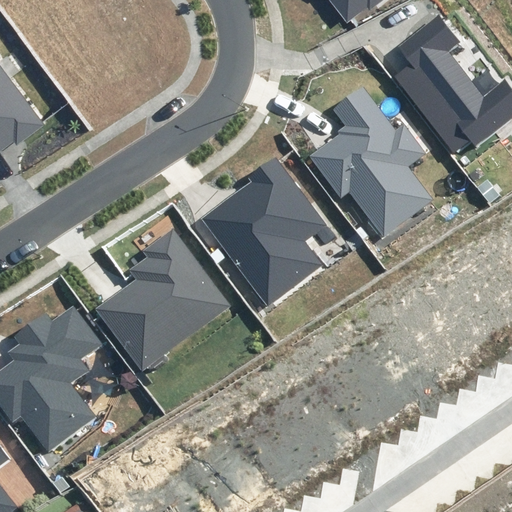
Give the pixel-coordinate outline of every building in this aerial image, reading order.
[(369,10),(382,0),(329,0),(347,24),(368,8),(369,10)] [(463,41),(439,13),(396,48),(410,64),(393,77),(454,151),(470,137),(477,145),(511,116),(511,85),(505,77),(485,93),(450,52),(463,41)] [(45,126),(0,65),(0,152),(14,142),(17,146),(45,126)] [(396,129),(364,86),(333,109),(345,126),(338,131),(341,134),(311,156),(341,198),(350,191),(384,237),(434,200),(410,167),(428,154),(404,122),(396,129)] [(326,225),(276,158),(248,178),(251,182),(201,219),(267,307),(323,265),(305,241),(326,225)] [(231,305),(173,228),(143,251),(148,257),(131,270),(138,280),(98,310),(143,370),(231,305)] [(52,322),(46,314),(13,337),(19,344),(8,352),(15,361),(0,371),(0,404),(13,423),(21,417),(48,453),(97,417),(72,383),(88,371),(79,359),(100,344),(73,307),(52,322)] [(0,511),(13,511),(20,507),(0,480),(0,470),(12,461),(0,444),(0,511)]
